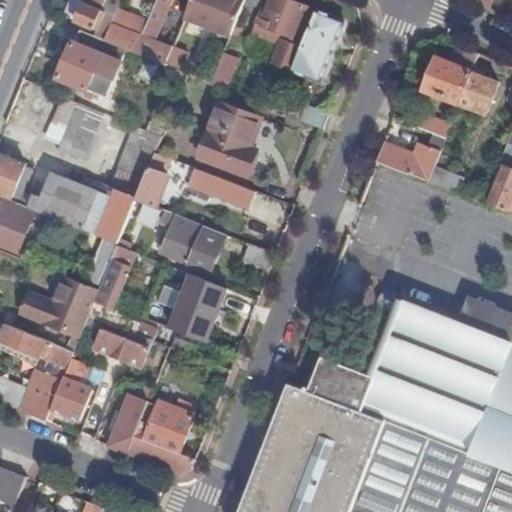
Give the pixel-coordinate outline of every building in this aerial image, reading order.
[(113,22),(121,0),(86,0),(78,20),(109,33),(113,22)] [(167,65),(172,53),(158,48),(161,42),(155,39),(172,0),(158,0),(143,35),(135,52),(167,65)] [(233,35),(242,13),(247,0),(193,0),(187,16),(233,35)] [(264,1),(264,0),(247,0),(242,13),(254,18),(260,4),(264,1)] [(295,70),(319,11),(290,0),(267,0),(254,33),(283,44),(275,62),(294,71),(295,70)] [(346,22),(319,11),(295,70),(323,81),(346,22)] [(135,52),(143,35),(113,22),(109,33),(106,40),(135,52)] [(112,99),(128,56),(75,36),(59,78),(112,99)] [(457,65),(464,47),(459,46),(452,64),(457,65)] [(482,55),(464,47),(457,65),(452,64),(440,59),(428,90),(463,104),(477,68),(482,55)] [(213,84),(226,89),(239,59),(226,53),(213,84)] [(477,68),(463,104),(489,114),(501,83),(486,77),(487,73),(477,68)] [(279,110),(304,121),(311,104),(285,95),(279,110)] [(59,98),(46,144),(90,157),(104,111),(59,98)] [(253,148),(264,119),(224,103),(202,157),(251,176),(260,151),(253,148)] [(437,134),(448,139),(454,125),(425,114),(420,127),(437,134)] [(437,134),(432,147),(424,144),(420,155),(386,142),(378,162),(431,182),(437,167),(448,139),(437,134)] [(511,137),(486,204),(511,214),(511,169),(508,168),(511,157),(511,137)] [(0,192),(18,199),(32,162),(0,150),(0,192)] [(157,153),(138,199),(157,206),(170,174),(166,172),(171,159),(157,153)] [(437,167),(431,182),(461,194),(466,180),(437,167)] [(249,208),(255,191),(197,169),(191,186),(249,208)] [(0,246),(25,254),(39,209),(0,196),(0,246)] [(157,206),(138,199),(136,204),(154,212),(157,206)] [(212,272),(228,234),(169,211),(164,221),(175,226),(165,252),(212,272)] [(273,269),(279,253),(253,243),(247,258),(273,269)] [(119,244),(101,290),(91,315),(133,331),(137,333),(141,322),(115,311),(139,252),(119,244)] [(173,327),(209,341),(230,287),(194,273),(173,327)] [(101,290),(67,276),(56,305),(31,295),(24,313),(75,333),(69,349),(76,352),(91,315),(101,290)] [(161,301),(178,308),(184,292),(167,286),(161,301)] [(511,511),(511,324),(467,306),(464,313),(460,322),(406,301),(376,376),(327,358),(312,393),(292,385),(242,511),(511,511)] [(0,378),(0,400),(48,420),(53,408),(66,377),(70,367),(74,356),(76,352),(69,349),(10,324),(3,340),(65,365),(60,377),(39,369),(31,390),(0,378)] [(151,346),(154,339),(137,333),(133,331),(130,338),(106,328),(100,344),(127,356),(126,359),(144,365),(152,347),(151,346)] [(86,373),(90,364),(74,356),(70,367),(86,373)] [(66,377),(53,408),(83,420),(95,389),(66,377)] [(132,394),(111,445),(121,449),(130,452),(140,428),(143,420),(154,392),(149,390),(147,394),(146,394),(143,398),(132,394)] [(148,439),(182,453),(200,407),(181,399),(178,407),(163,401),(159,408),(153,406),(147,422),(148,422),(153,423),(150,433),(148,439)] [(140,428),(130,452),(146,459),(183,473),(195,469),(198,459),(182,453),(148,439),(150,433),(145,431),(140,428)] [(16,507),(28,477),(16,472),(0,465),(0,494),(5,497),(4,501),(16,507)] [(53,511),(55,509),(35,501),(30,511),(53,511)] [(99,511),(102,506),(89,501),(84,511),(99,511)]
